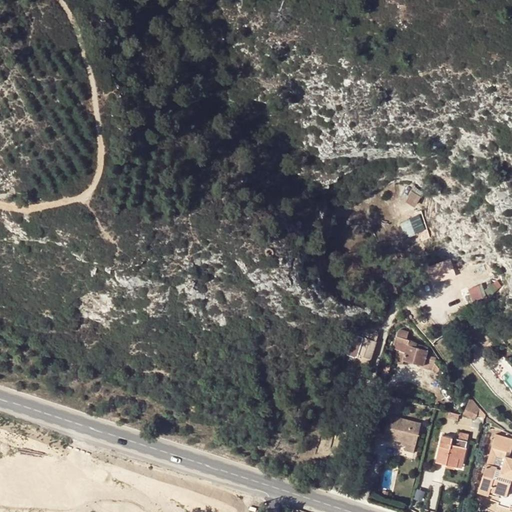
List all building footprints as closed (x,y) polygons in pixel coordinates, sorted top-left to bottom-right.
[(427,228),(421,213),(401,221),(407,236),(427,228)] [(266,252),(267,254),(268,255),(270,255),(272,255),(273,254),(274,253),(274,251),(274,250),(274,248),(272,247),(270,247),(269,247),(267,248),(266,250),(266,252)] [(431,283),(456,275),(451,259),(426,267),(431,283)] [(480,286),(470,288),(472,295),(481,293),(480,286)] [(474,342),(483,335),(479,329),(469,336),(474,342)] [(405,359),(425,365),(424,367),(434,369),(437,359),(427,356),(429,349),(426,347),(424,346),(421,345),(418,345),(415,343),(412,341),(410,340),(407,339),(408,332),(401,330),(397,332),(393,348),(401,351),(399,359),(404,360),(405,359)] [(492,347),(483,335),(474,342),(483,354),(487,350),(492,347)] [(365,338),(359,355),(369,358),(375,341),(365,338)] [(471,397),(463,413),(476,418),(477,415),(480,408),(471,397)] [(480,408),(477,415),(485,418),(485,414),(480,408)] [(459,413),(449,411),(448,416),(457,419),(459,413)] [(384,415),(379,439),(387,442),(387,438),(399,442),(413,445),(418,424),(384,415)] [(460,432),(458,438),(467,441),(469,434),(460,432)] [(511,438),(496,434),(492,446),(511,452),(511,448),(511,438)] [(463,460),(467,441),(458,438),(444,435),(437,461),(447,464),(455,465),(456,466),(458,459),(463,460)] [(413,445),(399,442),(398,444),(402,445),(401,449),(411,452),(413,445)] [(492,446),(491,451),(506,455),(510,456),(511,452),(492,446)] [(494,454),(490,452),(480,484),(489,487),(489,489),(506,494),(510,482),(505,480),(506,475),(511,477),(511,457),(510,456),(506,455),(502,468),(491,465),(494,454)] [(478,491),(487,494),(489,489),(489,487),(480,484),(478,491)]
